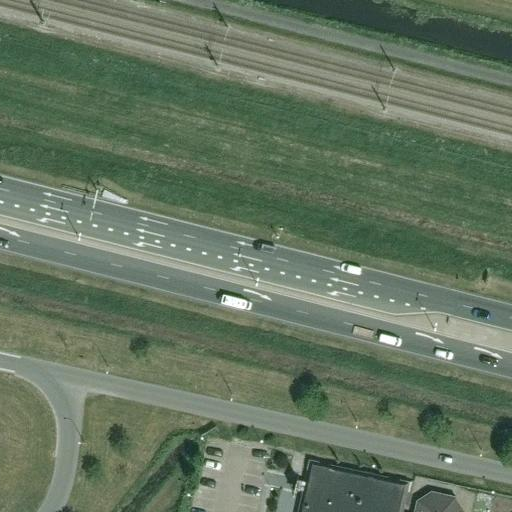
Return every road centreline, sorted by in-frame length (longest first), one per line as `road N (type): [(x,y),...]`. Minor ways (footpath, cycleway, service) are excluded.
road 1 (trunk): [(0,237),(511,372)]
road 2 (trunk): [(511,320),(0,190)]
